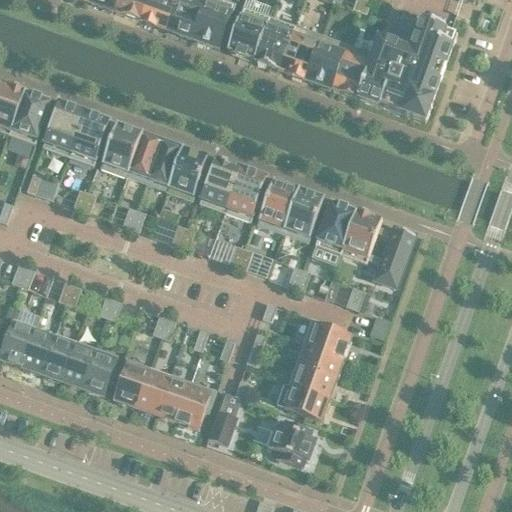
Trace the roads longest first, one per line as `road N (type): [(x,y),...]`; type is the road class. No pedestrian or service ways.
road 1 (secondary): [(511,182),(395,511)]
road 2 (residential): [(258,293),(27,211),(13,249)]
road 3 (residential): [(13,249),(245,332)]
road 4 (tertiary): [(175,511),(0,448)]
road 5 (secondary): [(451,511),(511,344)]
